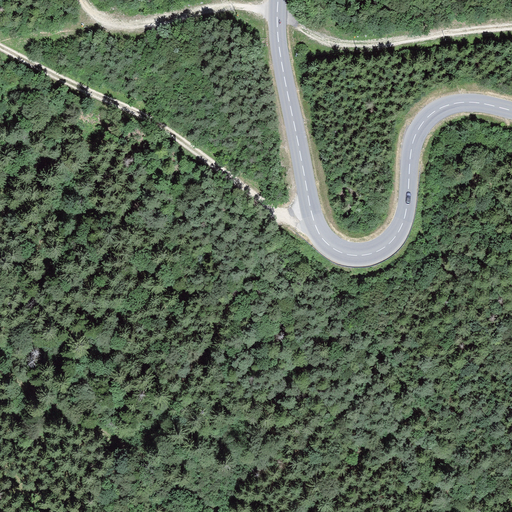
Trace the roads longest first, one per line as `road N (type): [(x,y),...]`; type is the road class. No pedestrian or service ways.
road 1 (secondary): [(511,111),(473,102),(428,117),(414,139),(405,218),(392,241),(366,255),(337,251),(313,217),(278,39),(278,0)]
road 2 (track): [(511,24),(350,44),(323,39),(277,12),(236,7),(110,26),(82,0)]
road 3 (track): [(318,230),(278,213),(153,121),(0,46)]
